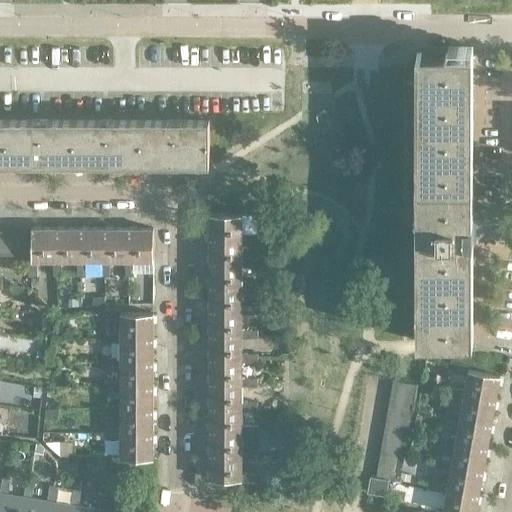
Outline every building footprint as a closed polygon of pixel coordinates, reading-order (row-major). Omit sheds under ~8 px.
[(472,51),(417,51),(417,53),(421,52),(422,339),(417,339),(417,341),(473,340),(472,339),(472,239),(473,239),(473,220),(472,220),(472,51)] [(10,119),(0,118),(0,163),(10,163),(10,119)] [(10,119),(10,163),(77,163),(77,119),(10,119)] [(77,119),(77,163),(145,163),(145,119),(77,119)] [(145,119),(145,163),(210,163),(210,119),(145,119)] [(209,213),(209,238),(243,238),(243,242),(259,240),(259,233),(243,233),(243,213),(209,213)] [(57,227),(32,227),(32,259),(28,259),(29,275),(37,275),(37,259),(53,259),(57,259),(57,227)] [(57,259),(53,259),(54,275),(61,275),(61,259),(76,259),(81,259),(81,227),(57,227),(57,259)] [(81,259),(76,259),(78,275),(85,275),(85,259),(101,259),(105,259),(105,227),(81,227),(81,259)] [(105,259),(101,259),(102,275),(109,275),(109,259),(125,259),(129,259),(129,227),(105,227),(105,259)] [(129,259),(125,259),(126,275),(133,275),(133,259),(153,259),(153,227),(129,227),(129,259)] [(1,230),(1,254),(13,255),(13,230),(1,230)] [(13,230),(13,255),(26,255),(26,230),(13,230)] [(209,238),(209,262),(243,262),(243,265),(258,264),(258,257),(243,257),(243,242),(243,238),(209,238)] [(209,262),(209,285),(243,286),(243,290),(258,289),(258,281),(243,280),(243,265),(243,262),(209,262)] [(209,285),(209,309),(243,310),(243,314),(258,313),(258,305),(243,305),(243,290),(243,286),(209,285)] [(105,308),(105,309),(105,317),(120,317),(120,332),(120,336),(153,336),(153,312),(121,311),(121,308),(105,308)] [(209,309),(209,333),(242,334),(242,338),(258,336),(258,329),(243,329),(243,314),(243,310),(209,309)] [(120,336),(120,332),(105,333),(105,340),(120,340),(120,356),(120,360),(153,360),(153,336),(120,336)] [(209,333),(209,357),(242,358),(242,361),(258,360),(258,353),(242,352),(242,338),(242,334),(209,333)] [(120,360),(120,356),(105,357),(105,364),(120,364),(120,379),(120,384),(153,384),(153,360),(120,360)] [(209,357),(209,381),(242,382),(242,386),(258,385),(258,377),(242,376),(242,361),(242,358),(209,357)] [(467,374),(465,389),(464,393),(496,398),(500,374),(469,368),(469,365),(453,363),(452,371),(467,374)] [(120,389),(120,403),(120,408),(153,408),(153,384),(120,384),(120,379),(104,381),(105,389),(120,389)] [(393,380),(391,392),(415,396),(417,384),(393,380)] [(209,381),(209,405),(242,405),(242,410),(258,409),(258,401),(242,401),(242,386),(242,382),(209,381)] [(33,397),(41,398),(42,388),(35,387),(33,397)] [(463,398),(461,412),(460,416),(491,422),(496,398),(464,393),(465,389),(449,387),(447,394),(463,398)] [(391,392),(389,404),(413,408),(415,396),(391,392)] [(120,412),(120,427),(120,432),(153,433),(153,408),(120,408),(120,403),(105,404),(105,412),(120,412)] [(389,404),(386,415),(410,420),(413,408),(389,404)] [(209,405),(209,429),(242,429),(242,434),(257,432),(257,425),(242,425),(242,410),(242,405),(209,405)] [(58,416),(58,408),(46,408),(45,416),(58,416)] [(460,416),(461,412),(444,411),(443,418),(459,421),(456,435),(456,440),(487,446),(491,422),(460,416)] [(386,415),(384,427),(408,432),(410,420),(386,415)] [(120,432),(120,427),(105,429),(105,437),(120,437),(120,457),(153,457),(153,433),(120,432)] [(384,427),(382,439),(406,443),(408,432),(384,427)] [(242,429),(209,429),(209,454),(242,453),(242,458),(258,455),(258,449),(242,449),(242,434),(242,429)] [(456,440),(456,435),(440,434),(439,441),(454,445),(452,459),(452,463),(483,469),(487,446),(456,440)] [(382,439),(380,451),(404,455),(406,443),(382,439)] [(59,440),(45,441),(60,454),(59,440)] [(289,453),(289,443),(289,440),(285,440),(281,440),(281,453),(285,453),(289,453)] [(380,451),(378,463),(402,467),(404,455),(380,451)] [(209,454),(209,478),(241,479),(242,482),(257,482),(257,473),(242,472),(242,458),(242,453),(209,454)] [(450,469),(448,483),(447,487),(479,493),(483,469),(452,463),(452,459),(436,458),(435,465),(450,469)] [(376,475),(389,477),(400,479),(402,467),(378,463),(376,475)] [(401,473),(400,479),(409,481),(410,474),(401,473)] [(370,474),(367,491),(386,494),(389,477),(376,475),(370,474)] [(0,511),(1,511),(5,493),(9,493),(10,478),(2,477),(0,490),(0,511)] [(34,481),(26,480),(24,496),(9,493),(5,493),(1,511),(25,511),(28,497),(33,497),(34,481)] [(446,492),(442,511),(447,511),(475,511),(479,493),(447,487),(448,483),(432,481),(431,488),(446,492)] [(28,497),(25,511),(50,511),(52,500),(56,501),(57,485),(50,484),(48,500),(33,497),(28,497)] [(52,500),(50,511),(74,511),(75,504),(79,505),(81,489),(74,488),(71,503),(56,501),(52,500)] [(75,504),(74,511),(98,511),(100,508),(103,509),(106,493),(97,492),(95,507),(79,505),(75,504)]
